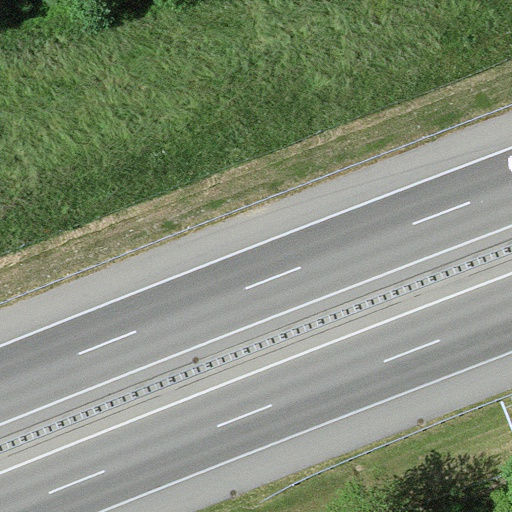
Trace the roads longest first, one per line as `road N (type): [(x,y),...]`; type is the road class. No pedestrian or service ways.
road 1 (motorway): [(511,186),(0,385)]
road 2 (motorway): [(2,511),(511,313)]
